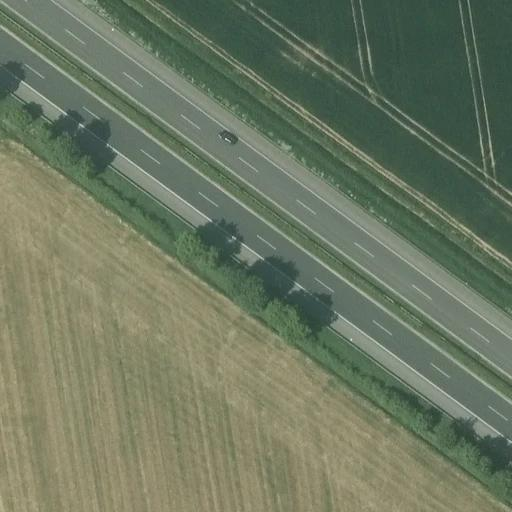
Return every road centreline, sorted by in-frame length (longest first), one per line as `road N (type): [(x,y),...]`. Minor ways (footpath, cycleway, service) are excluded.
road 1 (motorway): [(0,44),(511,421)]
road 2 (motorway): [(511,349),(41,0)]
